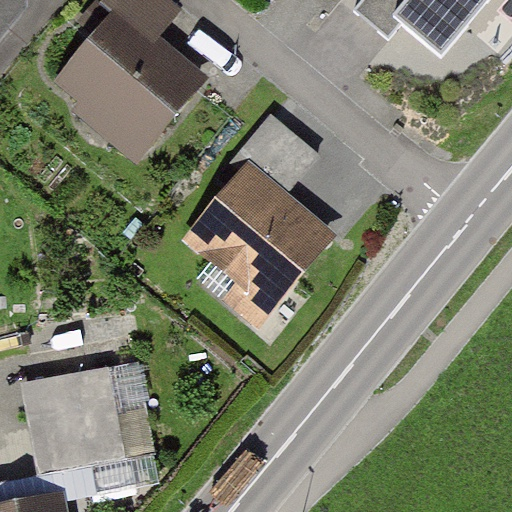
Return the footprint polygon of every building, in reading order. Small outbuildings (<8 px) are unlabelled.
[(27,0),(0,0),(0,39),(28,8),(27,0)] [(182,10),(169,0),(112,0),(160,38),(182,10)] [(492,0),(367,0),(357,12),(390,39),(402,24),(444,58),(492,0)] [(123,9),(51,90),(136,165),(208,84),(123,9)] [(322,157),(271,116),(241,153),(293,194),(322,157)] [(349,249),(254,163),(184,240),(279,326),(349,249)] [(110,369),(37,383),(54,477),(128,463),(110,369)] [(60,511),(59,501),(0,511),(60,511)]
